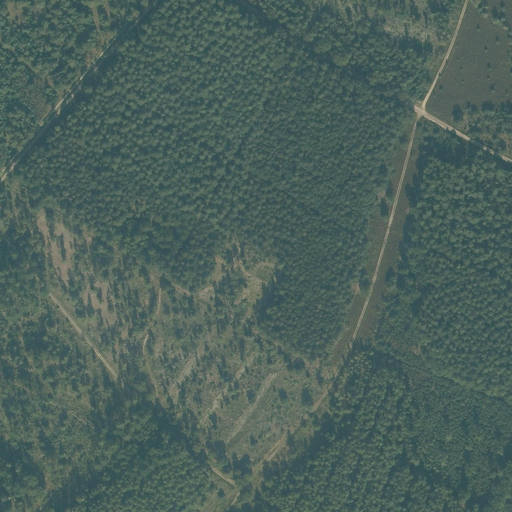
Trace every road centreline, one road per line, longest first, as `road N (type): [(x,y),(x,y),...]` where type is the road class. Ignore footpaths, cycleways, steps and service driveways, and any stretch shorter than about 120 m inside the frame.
road 1 (track): [(226,511),(328,390),(352,340),(422,110)]
road 2 (track): [(150,415),(156,394),(144,347),(163,281),(297,42)]
road 3 (track): [(297,42),(511,157)]
road 4 (track): [(0,185),(155,0)]
road 5 (track): [(58,511),(150,415)]
